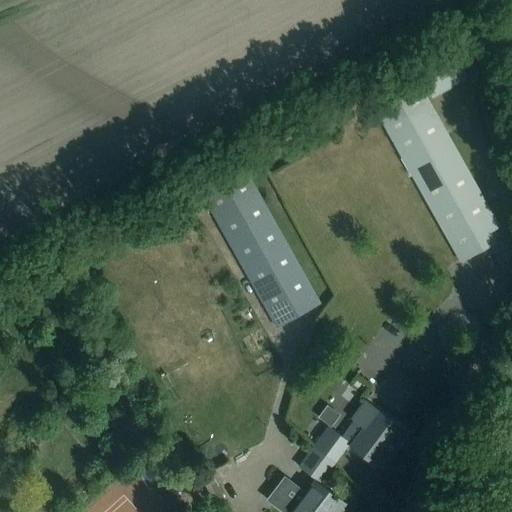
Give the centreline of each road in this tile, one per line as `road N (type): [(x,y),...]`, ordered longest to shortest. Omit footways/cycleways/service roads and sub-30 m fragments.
road 1 (unclassified): [(418,511),(511,317)]
road 2 (unclassified): [(511,137),(471,0)]
